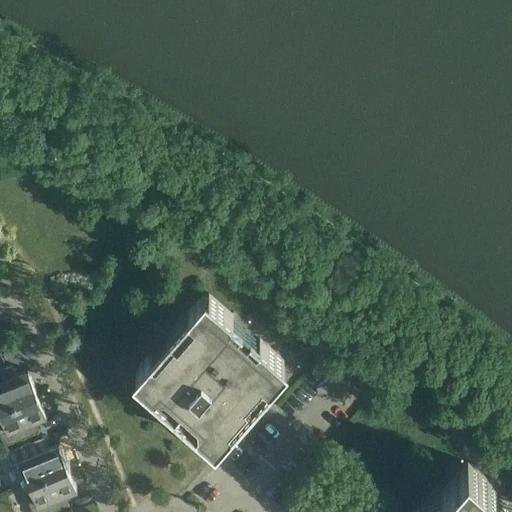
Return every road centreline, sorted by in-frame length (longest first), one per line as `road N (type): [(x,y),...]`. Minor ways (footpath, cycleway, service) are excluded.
road 1 (unclassified): [(0,60),(286,225),(511,387)]
road 2 (residential): [(0,300),(34,316),(114,511)]
